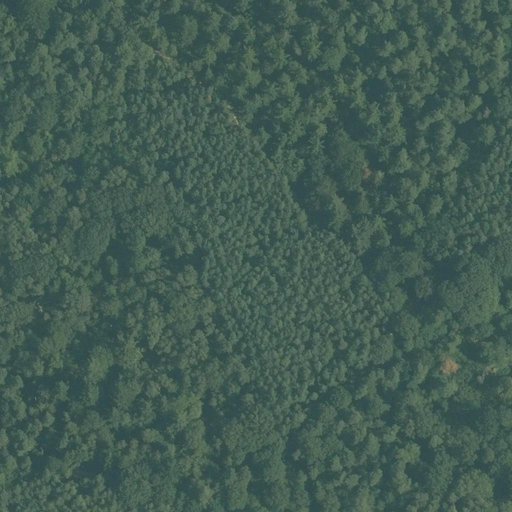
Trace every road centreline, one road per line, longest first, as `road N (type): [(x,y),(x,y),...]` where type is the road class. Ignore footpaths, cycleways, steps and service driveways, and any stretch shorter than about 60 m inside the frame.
road 1 (track): [(511,361),(380,284),(322,232),(179,67),(49,0)]
road 2 (track): [(199,511),(219,507),(242,485),(414,305)]
road 3 (track): [(0,490),(61,470),(96,472),(180,511)]
